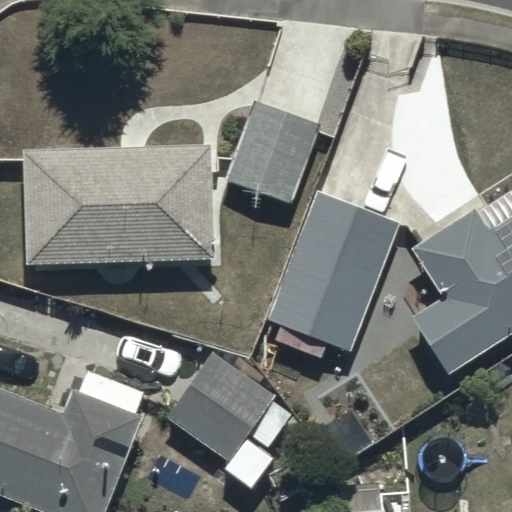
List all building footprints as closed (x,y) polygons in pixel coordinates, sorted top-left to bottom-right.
[(319,130),(253,104),(224,179),(290,204),(319,130)] [(205,147),(21,154),(24,269),(208,265),(205,147)] [(440,297),(409,318),(445,377),(511,336),(511,192),(489,207),(481,194),(415,234),(420,242),(410,248),(440,297)] [(351,353),(395,225),(311,194),(268,321),(278,325),(272,342),(322,359),(327,344),(351,353)] [(211,359),(165,418),(224,463),(244,437),(263,451),(289,418),(211,359)] [(0,392),(0,498),(34,511),(103,511),(142,418),(136,415),(143,397),(87,374),(77,399),(69,395),(60,417),(0,392)] [(375,498),(374,489),(339,489),(339,511),(382,511),(382,498),(375,498)]
